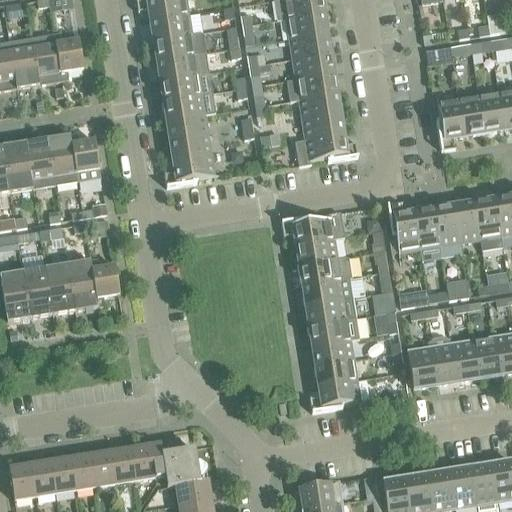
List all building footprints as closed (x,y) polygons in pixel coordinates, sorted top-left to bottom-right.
[(66,0),(49,3),(48,3),(49,11),(49,14),(73,10),(71,0),(66,0)] [(187,18),(184,0),(168,0),(166,0),(146,0),(135,2),(138,17),(149,15),(150,24),(187,18)] [(320,0),(298,0),(283,2),(274,4),(277,24),(286,23),(323,17),(320,0)] [(440,0),(419,0),(421,9),(441,5),(440,0)] [(48,3),(36,5),(38,13),(49,11),(48,3)] [(25,6),(5,10),(7,22),(27,18),(25,6)] [(234,21),(232,11),(222,12),(224,23),(234,21)] [(327,37),(323,17),(286,23),(290,43),(327,37)] [(190,38),(187,18),(150,24),(153,44),(190,38)] [(251,28),(250,19),(240,20),(241,30),(251,28)] [(253,39),(251,28),(241,30),(243,41),(253,39)] [(499,38),(498,28),(488,29),(489,40),(499,38)] [(489,40),(488,29),(477,31),(479,41),(489,40)] [(469,43),(467,33),(456,34),(458,45),(469,43)] [(153,44),(157,65),(194,59),(205,57),(202,36),(190,38),(153,44)] [(330,58),(327,37),(290,43),(293,64),(330,58)] [(62,86),(56,47),(55,39),(32,42),(39,89),(62,86)] [(431,39),(422,40),(424,50),(428,49),(433,49),(431,39)] [(39,89),(32,42),(9,46),(17,93),(39,89)] [(239,51),(237,42),(227,43),(229,53),(239,51)] [(511,52),(510,42),(500,44),(502,54),(511,52)] [(83,73),(82,64),(78,44),(56,47),(62,86),(69,85),(68,75),(83,73)] [(0,95),(17,93),(9,46),(0,47),(0,95)] [(481,57),(479,47),(469,49),(471,59),(481,57)] [(471,59),(469,49),(459,50),(461,60),(471,59)] [(240,62),(239,51),(229,53),(231,64),(240,62)] [(333,78),(330,58),(293,64),(296,84),(333,78)] [(197,79),(194,59),(157,65),(160,85),(197,79)] [(257,69),(256,59),(246,61),(248,71),(257,69)] [(259,80),(257,69),(248,71),(250,81),(259,80)] [(208,77),(197,79),(160,85),(163,105),(211,98),(208,77)] [(333,78),(296,84),(287,85),(291,106),(299,104),(336,99),(333,78)] [(245,92),(243,82),(234,84),(235,94),(245,92)] [(62,92),(54,93),(56,103),(64,101),(62,92)] [(247,103),(245,92),(235,94),(237,104),(247,103)] [(511,132),(511,94),(498,97),(504,134),(511,132)] [(504,134),(498,97),(478,100),(484,138),(504,134)] [(214,118),(211,98),(163,105),(166,126),(203,120),(214,118)] [(344,148),(340,119),(336,99),(299,104),(306,145),(296,147),(300,171),(310,169),(309,166),(327,163),(327,166),(357,162),(355,147),(344,148)] [(265,110),(263,100),(253,101),(254,112),(265,110)] [(484,138),(478,100),(457,104),(463,141),(484,138)] [(463,141),(457,104),(437,107),(439,124),(436,125),(441,155),(456,153),(454,142),(463,141)] [(266,120),(265,110),(254,112),(256,122),(266,120)] [(213,181),(207,140),(203,120),(166,126),(174,176),(164,177),(166,192),(197,187),(196,184),(213,181)] [(252,134),(250,122),(240,124),(242,135),(252,134)] [(253,143),(252,134),(242,135),(243,145),(253,143)] [(278,138),(268,139),(268,140),(269,140),(270,150),(280,149),(278,138)] [(78,186),(72,148),(71,139),(48,143),(55,190),(78,186)] [(270,150),(269,140),(268,140),(259,141),(261,152),(270,151),(270,150)] [(55,190),(48,143),(25,146),(33,194),(55,190)] [(99,174),(97,165),(94,144),(72,148),(78,186),(85,185),(84,176),(99,174)] [(33,194),(25,146),(2,150),(10,198),(33,194)] [(0,199),(10,198),(2,150),(0,150),(0,199)] [(511,238),(511,200),(494,203),(500,240),(511,238)] [(474,206),(479,243),(481,255),(502,252),(500,240),(494,203),(474,206)] [(479,243),(474,206),(453,210),(459,247),(479,243)] [(418,253),(412,216),(403,218),(402,207),(387,210),(391,240),(395,239),(398,257),(418,253)] [(105,209),(92,211),(94,221),(107,219),(105,209)] [(459,247),(453,210),(433,213),(439,250),(459,247)] [(439,250),(433,213),(412,216),(418,253),(420,264),(440,261),(439,250)] [(84,223),(83,215),(72,216),(73,224),(84,223)] [(344,241),(340,217),(329,219),(329,222),(312,225),(311,222),(281,227),(283,242),(294,240),(296,249),(333,243),(344,241)] [(61,227),(60,218),(49,220),(50,228),(61,227)] [(10,223),(0,224),(0,235),(4,235),(11,234),(10,223)] [(26,232),(25,224),(14,226),(16,234),(26,232)] [(108,224),(94,226),(96,241),(110,239),(108,224)] [(371,226),(368,229),(369,238),(372,237),(381,236),(379,225),(371,226)] [(86,236),(84,228),(74,230),(75,237),(86,236)] [(63,240),(61,232),(50,233),(52,241),(63,240)] [(41,243),(39,235),(27,237),(16,239),(18,247),(41,243)] [(383,246),(381,236),(372,237),(374,248),(383,246)] [(336,263),(333,243),(296,249),(299,269),(336,263)] [(347,261),(336,263),(299,269),(302,290),(339,284),(350,282),(347,261)] [(98,311),(92,273),(91,264),(68,268),(75,315),(98,311)] [(388,276),(386,266),(376,267),(378,277),(388,276)] [(75,315),(68,268),(45,271),(53,318),(75,315)] [(119,299),(116,278),(115,269),(92,273),(98,311),(105,310),(104,301),(119,299)] [(53,318),(45,271),(22,275),(30,322),(53,318)] [(30,322),(22,275),(0,278),(0,282),(7,325),(30,322)] [(390,286),(388,276),(378,277),(379,288),(390,286)] [(342,304),(339,284),(302,290),(305,310),(342,304)] [(499,297),(497,287),(487,289),(488,299),(499,297)] [(488,299),(487,289),(477,291),(478,301),(488,299)] [(458,304),(456,294),(446,296),(447,306),(458,304)] [(412,296),(398,298),(400,313),(415,311),(412,296)] [(447,306),(446,296),(435,297),(437,307),(447,306)] [(353,302),(342,304),(305,310),(309,330),(356,323),(353,302)] [(510,308),(509,302),(496,304),(497,310),(510,308)] [(394,317),(393,307),(383,307),(384,318),(394,317)] [(480,313),(479,307),(466,309),(467,315),(480,313)] [(467,315),(466,309),(452,311),(453,317),(467,315)] [(437,320),(436,313),(422,315),(423,322),(437,320)] [(423,322),(422,315),(408,318),(409,324),(423,322)] [(396,327),(394,317),(384,318),(386,328),(396,327)] [(360,343),(356,323),(309,330),(312,351),(349,345),(360,343)] [(429,347),(427,347),(429,355),(434,390),(456,387),(450,351),(449,344),(447,344),(445,342),(442,341),(434,343),(432,344),(429,347)] [(511,377),(511,341),(494,344),(499,380),(511,377)] [(499,380),(494,344),(472,348),(478,383),(499,380)] [(352,365),(349,345),(312,351),(315,371),(352,365)] [(401,358),(399,347),(389,349),(391,359),(401,358)] [(478,383),(472,348),(450,351),(456,387),(478,383)] [(434,390),(429,355),(407,358),(413,393),(434,390)] [(403,368),(401,358),(391,359),(393,370),(403,368)] [(355,386),(352,365),(315,371),(318,392),(355,386)] [(359,406),(355,386),(318,392),(320,401),(309,402),(312,417),(342,412),(341,409),(359,406)] [(158,484),(154,460),(152,450),(132,453),(137,487),(158,484)] [(137,487),(132,453),(111,457),(117,490),(137,487)] [(198,486),(195,467),(193,454),(154,460),(158,484),(164,483),(165,491),(174,489),(175,490),(198,486)] [(117,490),(111,457),(91,460),(97,494),(117,490)] [(97,494),(91,460),(71,463),(76,497),(97,494)] [(76,497),(71,463),(51,466),(56,500),(76,497)] [(56,500),(51,466),(30,470),(36,503),(56,500)] [(511,502),(511,469),(511,467),(490,471),(496,505),(511,502)] [(36,503),(30,470),(10,473),(15,507),(36,503)] [(496,511),(496,505),(490,471),(469,474),(474,509),(474,511),(496,511)] [(474,509),(469,474),(447,478),(453,511),(474,509)] [(452,511),(453,511),(447,478),(426,481),(430,511),(452,511)] [(378,502),(375,481),(363,482),(366,504),(372,503),(378,502)] [(430,511),(426,481),(404,484),(408,511),(430,511)] [(408,511),(404,484),(383,488),(386,511),(408,511)] [(211,505),(208,485),(198,486),(175,490),(178,510),(211,505)] [(314,511),(339,508),(336,487),(300,492),(303,511),(314,511)]
